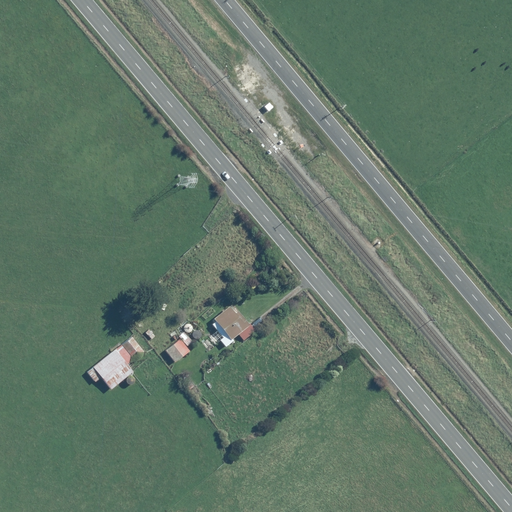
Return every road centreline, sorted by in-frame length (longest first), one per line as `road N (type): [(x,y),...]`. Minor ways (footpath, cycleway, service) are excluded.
road 1 (secondary): [(85,0),(511,505)]
road 2 (tertiary): [(224,0),(511,341)]
